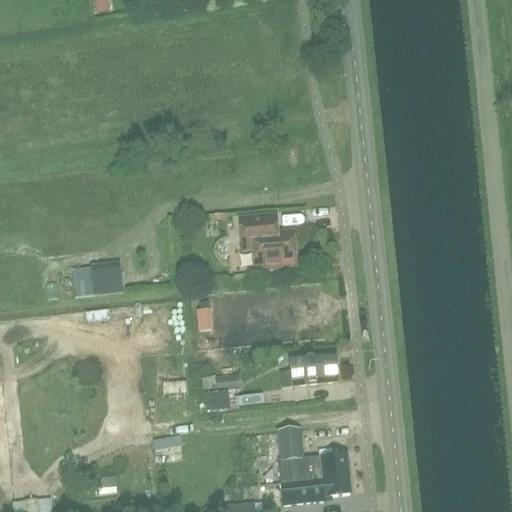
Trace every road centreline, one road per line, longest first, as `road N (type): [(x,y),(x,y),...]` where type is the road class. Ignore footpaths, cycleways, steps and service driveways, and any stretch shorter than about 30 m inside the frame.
road 1 (tertiary): [(400,511),(347,0)]
road 2 (unclassified): [(511,352),(475,0)]
